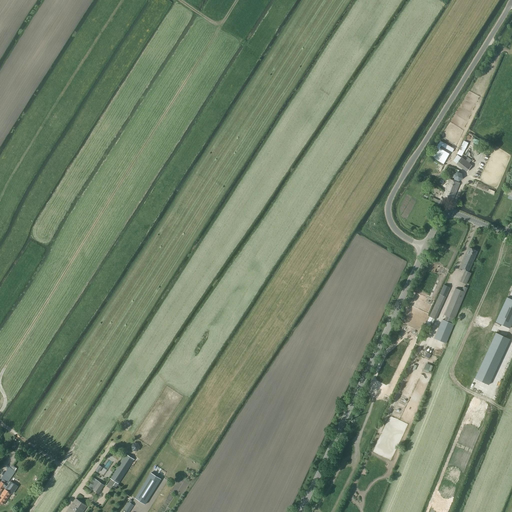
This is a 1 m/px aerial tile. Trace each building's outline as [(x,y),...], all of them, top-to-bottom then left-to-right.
[(440,141),(439,144),(452,152),(454,149),(440,141)] [(436,149),(432,157),(433,158),(439,161),(443,164),(448,155),(444,153),(438,150),(436,149)] [(457,155),(452,161),(467,171),(471,165),(457,155)] [(457,172),(453,175),(454,180),(459,181),(462,178),(462,174),(457,172)] [(440,200),(437,199),(436,202),(444,205),(447,199),(452,202),(460,183),(450,179),(442,197),(441,197),(440,200)] [(466,254),(459,268),(469,272),(475,257),(477,251),(469,247),(466,254)] [(466,284),(471,273),(465,270),(460,282),(466,284)] [(444,285),(435,304),(429,316),(436,319),(442,307),(441,307),(450,287),(444,285)] [(445,321),(442,319),(435,339),(446,343),(454,324),(452,323),(467,288),(464,286),(462,291),(455,288),(444,315),(447,316),(445,321)] [(502,301),(504,302),(495,322),(510,328),(511,324),(511,299),(507,297),(506,299),(503,298),(502,301)] [(496,333),(475,378),(489,385),(507,345),(510,339),(499,334),(496,333)] [(110,478),(116,481),(115,483),(113,486),(116,488),(119,483),(120,481),(127,471),(130,473),(134,467),(131,465),(134,460),(126,454),(110,478)] [(2,481),(0,482),(0,491),(1,492),(6,484),(7,484),(8,483),(15,472),(14,470),(15,468),(12,467),(11,468),(9,467),(2,478),(3,479),(2,481)] [(151,472),(135,498),(145,504),(161,479),(151,472)] [(98,493),(104,485),(95,478),(89,487),(98,493)] [(7,486),(5,489),(0,496),(0,501),(3,503),(10,493),(11,493),(13,490),(7,486)] [(76,498),(66,511),(82,511),(87,506),(76,498)] [(129,511),(134,505),(129,502),(124,509),(129,511)]
